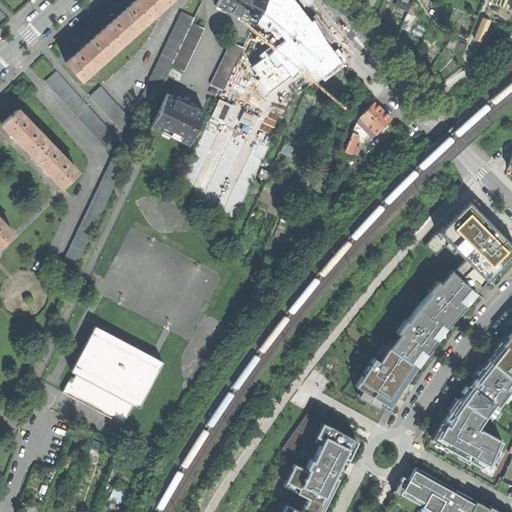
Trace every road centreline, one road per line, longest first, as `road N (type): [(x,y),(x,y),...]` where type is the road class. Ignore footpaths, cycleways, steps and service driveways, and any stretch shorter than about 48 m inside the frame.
road 1 (secondary): [(511,202),(321,0)]
road 2 (residential): [(511,293),(413,420),(387,436)]
